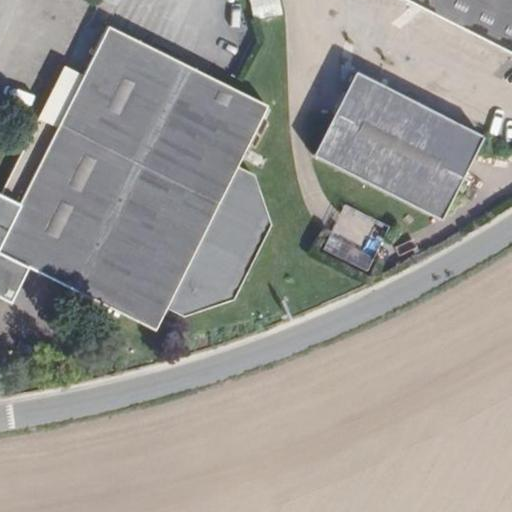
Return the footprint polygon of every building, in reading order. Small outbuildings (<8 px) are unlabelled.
[(511,0),(397,0),(511,56),(511,0)] [(276,2),(263,5),(267,25),(282,22),(276,2)] [(267,25),(263,5),(252,8),(255,28),(267,25)] [(235,166),(263,109),(106,32),(54,133),(33,122),(0,190),(0,288),(15,263),(152,333),(164,307),(235,166)] [(481,140),(353,76),(310,160),(440,222),(481,140)] [(250,172),(235,166),(164,307),(179,315),(229,297),(267,223),(250,172)] [(387,224),(344,204),(323,248),(366,268),(387,224)]
